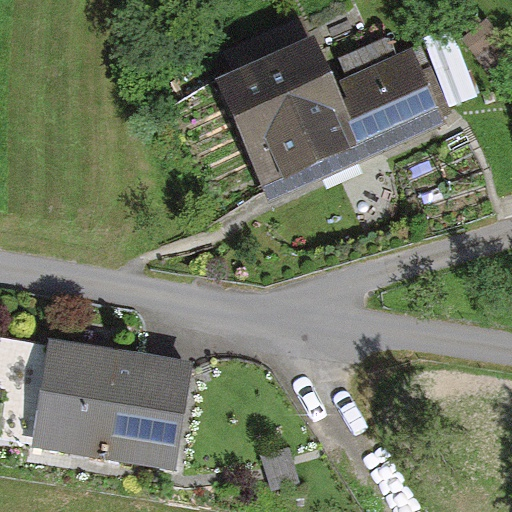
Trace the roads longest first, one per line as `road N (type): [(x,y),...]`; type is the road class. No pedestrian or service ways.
road 1 (residential): [(0,269),(301,319)]
road 2 (residential): [(301,319),(367,274),(511,231)]
road 3 (residential): [(301,319),(511,353)]
